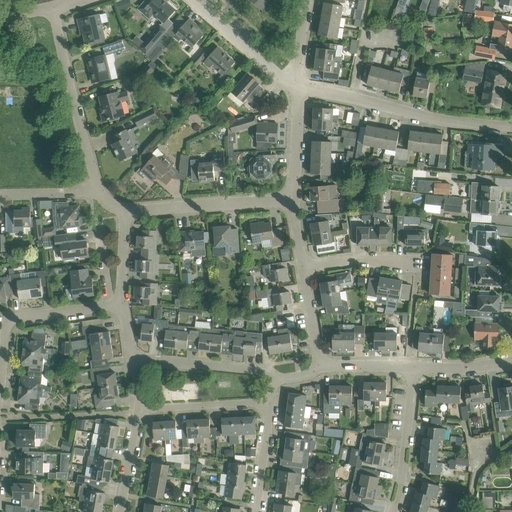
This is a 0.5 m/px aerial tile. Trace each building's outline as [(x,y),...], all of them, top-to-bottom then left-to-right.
[(138,49),(145,56),(162,36),(169,28),(173,24),(167,19),(175,10),(163,0),(153,0),(151,2),(149,0),(145,0),(137,9),(149,20),(153,16),(156,19),(157,18),(163,23),(161,25),(160,24),(138,49)] [(249,0),(261,10),(269,0),(249,0)] [(399,0),(397,4),(396,9),(400,11),(402,10),(403,7),(405,7),(407,0),(399,0)] [(431,0),(427,17),(436,16),(440,0),(431,0)] [(477,0),(467,0),(465,11),(475,13),(477,0)] [(324,3),(322,14),(341,17),(343,6),(324,3)] [(476,19),(493,22),(494,14),(477,12),(476,19)] [(322,14),(320,24),(339,28),(341,17),(322,14)] [(463,22),(470,23),(471,14),(464,15),(463,22)] [(99,15),(78,20),(80,28),(83,28),(84,34),(86,43),(88,42),(89,46),(105,43),(104,39),(101,24),(99,15)] [(173,24),(169,28),(176,34),(173,37),(179,42),(182,38),(192,48),(204,35),(193,26),(195,23),(189,18),(187,21),(180,16),(173,24)] [(511,24),(495,21),(492,36),(511,39),(511,24)] [(339,28),(320,24),(318,35),(337,39),(339,28)] [(162,36),(145,56),(147,57),(152,61),(153,62),(154,62),(170,43),(169,42),(162,36)] [(511,50),(511,39),(492,36),(490,48),(477,46),(475,57),(494,60),(496,51),(511,54),(511,50)] [(125,50),(122,40),(103,47),(106,56),(125,50)] [(317,48),(316,59),(340,63),(341,63),(341,58),(336,57),(337,45),(324,43),(323,49),(317,48)] [(235,73),(230,68),(235,62),(218,47),(204,62),(210,68),(212,65),(222,74),(216,80),(223,86),(235,73)] [(197,65),(203,59),(198,55),(193,61),(197,65)] [(109,78),(104,56),(87,60),(93,82),(109,78)] [(339,69),(340,63),(316,59),(314,70),(324,71),(323,78),(339,80),(340,69),(339,69)] [(152,61),(142,71),(132,75),(135,84),(145,80),(154,71),(153,71),(158,66),(154,62),(153,62),(152,61)] [(463,80),(481,84),(485,63),(466,65),(463,80)] [(367,85),(378,88),(383,69),(372,66),(367,85)] [(378,88),(388,90),(393,72),(383,69),(378,88)] [(482,105),(500,108),(507,74),(488,70),(482,105)] [(393,72),(388,90),(399,93),(401,84),(409,86),(411,76),(393,72)] [(252,107),(257,111),(270,96),(265,92),(263,91),(264,89),(259,84),(247,74),(231,92),(244,103),(247,100),(253,105),(252,107)] [(436,81),(416,77),(413,96),(427,98),(428,92),(434,93),(436,81)] [(100,111),(103,121),(125,115),(121,102),(129,100),(127,92),(119,94),(119,92),(99,97),(102,110),(100,111)] [(313,119),(332,120),(338,120),(338,116),(333,115),(333,109),(314,108),(313,119)] [(134,119),(138,127),(158,118),(154,109),(134,119)] [(353,112),(351,125),(358,126),(360,114),(353,112)] [(332,120),(313,119),(313,130),(332,131),(332,120)] [(245,120),(228,125),(228,133),(228,134),(230,133),(235,132),(248,128),(245,120)] [(278,124),(257,123),(257,129),(253,129),(253,138),(256,138),(256,142),(265,142),(265,146),(267,148),(270,148),(273,146),(273,143),(277,143),(278,124)] [(374,147),(378,128),(367,126),(363,145),(374,147)] [(385,149),(388,130),(378,128),(374,147),(373,151),(377,152),(378,148),(385,149)] [(116,143),(112,145),(120,161),(137,153),(126,130),(113,136),(116,143)] [(341,137),(350,138),(356,140),(357,133),(343,130),(341,137)] [(393,165),(400,166),(402,149),(396,148),(399,132),(388,130),(385,149),(396,151),(393,165)] [(410,131),(408,150),(419,151),(421,133),(410,131)] [(432,134),(421,133),(419,151),(430,153),(432,134)] [(432,134),(430,153),(440,154),(441,154),(446,155),(448,142),(442,141),(443,135),(432,134)] [(312,141),(312,152),(331,153),(332,142),(312,141)] [(492,169),(493,154),(501,155),(501,147),(470,145),(469,153),(475,153),(474,169),(492,169)] [(402,149),(400,166),(406,167),(407,161),(408,150),(402,149)] [(312,152),(312,163),(331,164),(331,153),(312,152)] [(179,169),(187,170),(189,155),(181,154),(179,169)] [(142,165),(136,173),(143,179),(146,175),(153,181),(158,176),(160,174),(162,177),(160,179),(166,184),(171,180),(176,174),(178,172),(172,167),(174,164),(165,155),(160,161),(154,156),(144,167),(142,165)] [(213,156),(213,159),(191,161),(192,173),(199,172),(199,182),(215,181),(214,170),(218,169),(218,171),(225,170),(224,155),(213,156)] [(250,177),(253,180),(258,180),(260,177),(263,177),(265,179),(270,179),(272,176),(272,171),(269,169),(269,167),(271,165),(274,164),(277,162),(276,155),(261,156),(261,158),(251,158),(249,161),(249,165),(247,167),(248,171),(250,172),(250,177)] [(331,164),(312,163),(311,174),(320,175),(320,179),(329,179),(330,175),(331,164)] [(418,181),(418,193),(450,194),(450,192),(451,184),(442,183),(442,182),(418,181)] [(490,183),(472,182),(471,200),(498,201),(499,187),(489,186),(490,183)] [(337,198),(336,185),(310,187),(311,201),(317,201),(318,213),(339,212),(338,198),(337,198)] [(445,196),(444,206),(443,211),(461,213),(463,198),(445,196)] [(498,201),(471,200),(470,213),(481,214),(498,215),(498,209),(500,208),(500,204),(498,203),(498,201)] [(61,217),(62,227),(71,226),(71,225),(81,224),(78,206),(68,208),(68,203),(54,203),(54,217),(61,217)] [(42,237),(41,229),(40,219),(33,220),(31,220),(30,208),(23,208),(23,210),(14,211),(6,211),(6,233),(13,233),(23,233),(23,227),(34,227),(35,238),(42,237)] [(362,211),(362,216),(361,216),(361,221),(369,221),(369,215),(367,215),(367,211),(362,211)] [(311,223),(312,235),(331,232),(329,221),(333,220),(332,214),(316,215),(317,222),(311,223)] [(404,224),(412,224),(412,216),(397,216),(397,236),(404,236),(404,224)] [(260,223),(250,225),(253,244),(262,243),(262,241),(271,239),(272,246),(283,244),(280,228),(272,229),(271,223),(260,225),(260,223)] [(497,232),(484,231),(485,225),(487,225),(487,224),(470,223),(469,233),(477,236),(476,246),(483,246),(491,248),(491,246),(496,247),(496,243),(499,236),(497,235),(497,232)] [(214,227),(216,247),(226,246),(226,253),(239,252),(237,229),(231,229),(231,226),(214,227)] [(42,237),(54,236),(56,235),(55,227),(41,229),(42,237)] [(358,245),(369,245),(369,228),(358,228),(358,245)] [(369,245),(380,245),(380,228),(369,228),(369,245)] [(380,228),(380,245),(391,245),(391,228),(380,228)] [(405,246),(424,246),(424,240),(428,240),(428,229),(417,229),(416,232),(406,232),(405,246)] [(142,248),(142,254),(156,255),(157,231),(143,230),(143,236),(138,236),(138,238),(137,240),(136,240),(136,242),(136,243),(137,245),(137,248),(142,248)] [(180,251),(198,250),(198,256),(205,256),(205,249),(204,242),(204,232),(188,233),(188,231),(178,232),(180,251)] [(331,232),(312,235),(314,246),(317,246),(318,254),(337,251),(335,242),(332,242),(331,232)] [(73,260),(73,259),(89,257),(87,240),(76,242),(75,233),(56,235),(54,236),(56,247),(62,246),(62,250),(61,251),(62,259),(63,258),(63,260),(65,260),(65,262),(73,260)] [(281,249),(282,261),(291,260),(289,248),(281,249)] [(156,255),(142,254),(142,260),(137,260),(136,272),(141,272),(141,278),(155,279),(156,255)] [(433,254),(432,267),(452,269),(453,255),(433,254)] [(490,267),(490,259),(465,255),(464,261),(464,266),(476,267),(476,271),(479,271),(479,285),(499,286),(500,272),(498,272),(498,267),(490,267)] [(263,265),(265,277),(271,276),(272,282),(287,280),(286,268),(282,268),(281,262),(263,265)] [(41,271),(28,273),(31,298),(43,297),(41,284),(48,283),(47,273),(47,270),(46,270),(45,267),(41,268),(41,271)] [(432,267),(431,281),(451,282),(452,269),(432,267)] [(72,271),(73,279),(72,279),(74,297),(94,294),(92,282),(89,282),(87,269),(72,271)] [(319,288),(320,296),(340,292),(339,286),(341,283),(352,282),(350,272),(343,273),(327,275),(328,282),(320,283),(321,288),(319,288)] [(9,275),(10,277),(11,288),(18,287),(20,300),(31,298),(28,273),(9,275)] [(0,278),(0,302),(6,301),(6,296),(12,295),(11,288),(10,277),(0,278)] [(378,295),(388,297),(391,279),(380,277),(380,279),(370,277),(367,295),(377,297),(378,295)] [(391,279),(388,297),(408,301),(411,285),(402,284),(402,281),(391,279)] [(451,282),(431,281),(430,294),(450,295),(451,282)] [(144,299),(143,305),(156,305),(157,284),(144,283),(144,287),(135,286),(135,298),(144,299)] [(266,289),(256,291),(258,299),(268,298),(269,307),(276,306),(291,303),(289,292),(281,293),(280,287),(266,289)] [(340,292),(320,296),(321,303),(323,303),(324,307),(330,306),(332,314),(350,314),(348,302),(341,299),(340,292)] [(478,311),(499,311),(502,311),(502,305),(499,305),(499,297),(497,297),(497,294),(489,294),(489,296),(479,296),(478,311)] [(288,327),(296,326),(296,316),(288,317),(288,327)] [(475,318),(475,323),(475,339),(482,340),(482,349),(495,349),(495,340),(498,340),(498,324),(482,323),(482,318),(475,318)] [(160,336),(161,320),(149,319),(149,325),(143,324),(141,340),(153,341),(154,335),(160,336)] [(164,346),(176,347),(178,326),(167,325),(168,321),(161,320),(160,336),(165,337),(164,346)] [(339,353),(344,353),(344,333),(344,325),(339,324),(339,329),(333,329),(333,331),(326,331),(326,341),(333,341),(333,350),(339,350),(339,353)] [(85,335),(87,348),(111,344),(109,331),(104,332),(103,325),(82,327),(83,335),(85,335)] [(183,326),(178,326),(176,347),(187,349),(188,342),(194,343),(195,328),(189,327),(188,332),(183,331),(183,326)] [(344,333),(344,353),(348,353),(348,350),(355,350),(355,344),(365,344),(365,337),(365,333),(365,326),(355,326),(355,333),(344,333)] [(423,353),(430,354),(432,334),(425,333),(422,327),(416,327),(416,333),(413,332),(413,339),(419,340),(418,351),(423,351),(423,353)] [(195,328),(194,343),(199,343),(199,350),(210,351),(212,335),(212,329),(211,329),(195,328)] [(278,333),(279,336),(281,352),(293,350),(292,344),(298,343),(295,328),(278,330),(278,333)] [(222,346),(228,346),(229,331),(212,329),(212,335),(210,351),(221,352),(222,346)] [(432,334),(430,354),(438,354),(438,353),(443,353),(444,342),(450,342),(451,335),(448,335),(449,329),(443,329),(439,334),(432,334)] [(233,353),(244,354),(246,332),(229,331),(228,346),(233,347),(233,353)] [(246,332),(244,354),(256,355),(256,351),(263,352),(262,334),(252,333),(246,332)] [(24,340),(23,351),(48,354),(49,354),(55,354),(55,349),(47,348),(48,342),(46,342),(46,334),(32,333),(32,339),(29,338),(27,340),(24,340)] [(381,353),(386,353),(386,333),(375,333),(374,350),(381,350),(381,353)] [(386,333),(386,353),(390,353),(390,350),(397,350),(397,333),(386,333)] [(279,336),(268,338),(270,354),(281,352),(279,336)] [(111,344),(87,348),(92,347),(94,360),(91,361),(92,369),(99,368),(98,360),(113,357),(111,344)] [(43,373),(44,359),(48,359),(48,354),(23,351),(22,363),(25,364),(26,365),(29,366),(29,371),(43,373)] [(99,381),(100,387),(117,385),(115,372),(110,373),(109,367),(91,370),(93,382),(99,381)] [(21,378),(20,390),(48,392),(49,387),(41,386),(43,373),(29,371),(28,377),(25,376),(23,378),(21,378)] [(364,400),(375,401),(375,383),(364,382),(364,400)] [(375,383),(375,401),(375,407),(379,407),(379,401),(386,401),(386,383),(375,383)] [(117,385),(100,387),(101,394),(94,395),(96,408),(114,406),(113,398),(119,397),(117,385)] [(468,411),(468,412),(474,410),(473,405),(491,402),(490,393),(484,394),(482,385),(470,387),(471,393),(465,394),(467,406),(468,411)] [(501,402),(494,403),(496,418),(508,416),(507,409),(511,408),(511,386),(511,387),(511,385),(503,386),(503,388),(499,389),(501,402)] [(341,404),(341,386),(330,386),(330,394),(324,394),(324,413),(340,413),(340,404),(341,404)] [(352,386),(341,386),(341,404),(352,404),(352,386)] [(438,386),(437,391),(438,391),(437,402),(448,403),(449,386),(438,386)] [(461,387),(449,386),(448,403),(460,403),(460,397),(461,387)] [(48,392),(20,390),(18,401),(21,402),(22,403),(26,404),(25,409),(39,411),(40,397),(48,398),(48,392)] [(438,391),(437,391),(426,390),(425,406),(437,407),(437,402),(438,391)] [(290,393),(288,404),(305,407),(307,395),(290,393)] [(288,404),(287,415),(304,417),(305,407),(288,404)] [(304,417),(287,415),(285,426),(302,428),(304,417)] [(244,417),(233,418),(234,444),(239,444),(238,435),(245,434),(244,417)] [(255,417),(244,417),(245,434),(256,434),(255,417)] [(100,433),(100,435),(117,438),(119,426),(117,426),(113,425),(114,419),(107,418),(102,418),(102,423),(100,433)] [(234,444),(233,418),(222,418),(223,436),(229,435),(229,444),(234,444)] [(210,419),(198,420),(199,438),(200,443),(204,443),(204,438),(210,437),(210,440),(217,439),(216,428),(210,428),(210,419)] [(76,428),(84,430),(86,420),(78,420),(76,428)] [(199,438),(198,420),(187,420),(188,429),(182,430),(183,446),(189,446),(188,439),(194,438),(194,443),(200,443),(199,438)] [(165,422),(165,440),(166,444),(171,444),(170,439),(177,439),(176,421),(165,422)] [(154,440),(165,440),(165,422),(153,422),(154,440)] [(375,436),(388,438),(389,430),(389,423),(375,423),(375,430),(375,436)] [(502,423),(495,424),(496,431),(503,430),(502,423)] [(18,430),(17,437),(16,438),(15,440),(15,441),(16,443),(17,444),(17,446),(35,447),(36,438),(46,438),(46,435),(47,425),(30,424),(30,431),(18,430)] [(429,427),(428,438),(428,439),(440,440),(439,440),(444,441),(446,429),(429,427)] [(285,431),(282,448),(304,451),(309,452),(312,435),(285,431)] [(363,433),(359,450),(388,456),(389,452),(384,451),(386,444),(373,441),(374,436),(367,434),(363,433)] [(92,444),(90,450),(111,454),(112,448),(115,449),(117,438),(100,435),(98,445),(92,444)] [(423,438),(422,450),(438,451),(439,440),(440,440),(428,439),(428,438),(423,438)] [(246,451),(246,456),(255,456),(255,452),(256,448),(246,447),(246,451)] [(282,448),(280,465),(283,465),(301,468),(302,468),(307,469),(309,452),(304,451),(282,448)] [(89,456),(87,467),(93,468),(111,471),(113,460),(110,459),(111,454),(90,450),(89,456)] [(359,450),(356,467),(361,468),(362,462),(381,466),(383,458),(388,459),(388,456),(359,450)] [(421,461),(426,462),(426,461),(437,463),(437,462),(438,451),(422,450),(421,461)] [(17,458),(16,472),(36,473),(43,473),(44,464),(44,452),(25,451),(25,458),(17,458)] [(63,453),(62,470),(71,470),(72,453),(63,453)] [(184,463),(184,459),(183,455),(167,455),(167,461),(184,463)] [(451,459),(450,464),(456,465),(465,466),(468,466),(469,459),(457,458),(457,460),(451,459)] [(426,461),(426,462),(424,473),(434,474),(440,475),(442,463),(437,462),(437,463),(426,461)] [(149,469),(149,473),(167,476),(169,465),(153,462),(152,469),(149,469)] [(230,463),(228,474),(245,476),(246,465),(230,463)] [(356,467),(352,483),(381,489),(382,486),(378,485),(379,477),(368,475),(369,469),(361,468),(356,467)] [(77,482),(83,484),(100,486),(100,487),(104,487),(102,486),(103,481),(109,482),(111,471),(93,468),(91,477),(78,475),(77,482)] [(276,477),(275,481),(295,484),(301,485),(302,474),(279,471),(278,477),(276,477)] [(150,478),(149,484),(165,487),(167,476),(149,473),(148,477),(150,478)] [(228,474),(227,485),(243,488),(245,476),(228,474)] [(295,484),(275,481),(275,486),(277,486),(276,493),(286,494),(293,495),(295,484)] [(491,490),(492,482),(482,481),(481,489),(491,490)] [(424,482),(421,493),(432,496),(436,498),(440,486),(424,482)] [(381,489),(352,483),(349,500),(363,503),(365,497),(375,499),(376,492),(381,493),(381,489)] [(21,507),(26,508),(40,510),(40,494),(35,494),(35,484),(14,484),(13,498),(25,498),(24,506),(21,505),(21,507)] [(80,500),(85,501),(103,504),(105,493),(99,492),(100,487),(100,486),(83,484),(83,486),(80,485),(78,496),(80,497),(80,500)] [(165,487),(149,484),(148,491),(146,490),(145,495),(164,498),(165,487)] [(243,488),(227,485),(225,497),(242,499),(243,488)] [(417,492),(413,503),(429,507),(432,496),(421,493),(417,492)] [(329,507),(336,509),(338,498),(331,496),(329,507)] [(447,505),(452,506),(451,511),(462,511),(464,505),(453,502),(454,502),(448,500),(447,505)] [(101,511),(103,504),(85,501),(83,511),(101,511)] [(353,511),(371,511),(372,511),(362,509),(363,505),(351,502),(350,510),(353,511)] [(145,508),(144,511),(160,511),(162,506),(143,503),(142,507),(145,508)] [(271,510),(271,511),(291,511),(292,506),(275,503),(274,510),(271,510)] [(410,511),(427,511),(429,507),(413,503),(410,511)]
